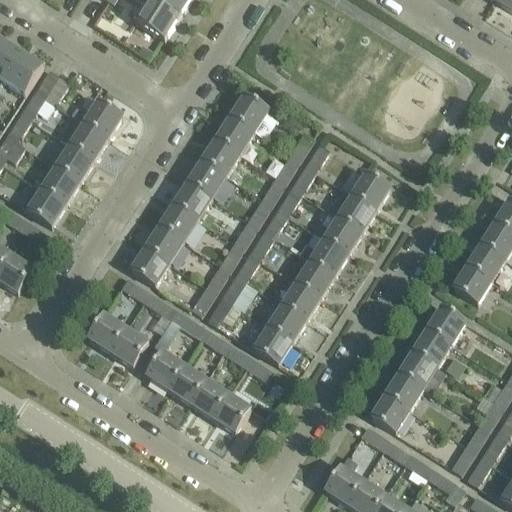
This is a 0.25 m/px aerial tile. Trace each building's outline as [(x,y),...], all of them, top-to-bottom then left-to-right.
[(153,0),(151,4),(179,22),(193,0),(153,0)] [(511,0),(495,0),(494,4),(511,15),(511,0)] [(179,22),(151,4),(136,27),(165,45),(179,22)] [(0,82),(3,85),(22,56),(0,42),(0,82)] [(22,56),(3,85),(26,99),(44,71),(22,56)] [(51,75),(36,98),(45,104),(60,81),(51,75)] [(70,87),(60,81),(45,104),(47,105),(55,110),(70,87)] [(36,98),(22,119),(33,126),(47,105),(45,104),(36,98)] [(246,100),(232,122),(255,138),(270,116),(246,100)] [(81,111),(74,121),(109,144),(123,122),(99,106),(92,118),(81,111)] [(22,119),(8,141),(19,148),(33,126),(22,119)] [(85,129),(71,150),(95,166),(109,144),(74,121),(74,122),(85,129)] [(232,122),(217,144),(241,159),(255,138),(232,122)] [(304,138),(294,155),(304,161),(314,144),(304,138)] [(8,141),(0,152),(0,167),(5,170),(9,163),(16,168),(26,152),(19,148),(8,141)] [(217,144),(203,166),(227,181),(241,159),(217,144)] [(321,149),(307,171),(316,177),(322,168),(334,176),(343,162),(334,156),(337,150),(330,145),(326,152),(321,149)] [(71,150),(57,172),(81,188),(95,166),(71,150)] [(294,155),(276,182),(286,188),(304,161),(294,155)] [(203,166),(189,188),(213,203),(227,181),(203,166)] [(307,171),(293,193),(302,199),(316,177),(307,171)] [(57,172),(42,194),(67,210),(81,188),(57,172)] [(343,193),(343,194),(377,216),(391,194),(367,179),(353,200),(343,193)] [(276,182),(262,204),(272,211),(286,189),(286,188),(276,182)] [(189,188),(175,210),(199,225),(213,204),(189,188)] [(293,193),(279,215),(288,221),(302,199),(293,193)] [(67,210),(42,194),(35,205),(29,201),(21,212),(52,232),(67,210)] [(328,216),(339,223),(363,238),(377,216),(343,194),(328,216)] [(262,204),(248,226),(258,233),(272,211),(262,204)] [(511,206),(510,205),(496,227),(511,237),(511,206)] [(0,221),(4,224),(10,215),(0,208),(0,221)] [(215,217),(237,232),(242,225),(220,209),(215,217)] [(175,210),(161,232),(185,247),(199,225),(175,210)] [(4,224),(26,238),(32,229),(10,215),(4,224)] [(279,215),(265,237),(274,243),(288,221),(279,215)] [(339,223),(325,245),(349,260),(363,238),(339,223)] [(248,226),(234,249),(244,255),(258,233),(248,226)] [(511,237),(496,227),(482,250),(506,265),(511,255),(511,237)] [(32,229),(26,238),(48,253),(54,243),(32,229)] [(161,232),(146,254),(170,269),(185,247),(161,232)] [(265,237),(251,260),(260,265),(274,243),(265,237)] [(308,250),(301,261),(335,282),(349,260),(325,245),(318,256),(308,250)] [(234,249),(220,271),(230,277),(244,255),(234,249)] [(482,250),(468,272),(492,287),(506,265),(482,250)] [(0,278),(12,260),(0,252),(0,278)] [(170,269),(146,254),(132,276),(156,291),(170,269)] [(12,260),(0,278),(0,286),(18,298),(34,274),(12,260)] [(251,260),(237,282),(246,288),(260,265),(251,260)] [(297,288),(297,289),(321,304),(335,282),(301,261),(287,280),(297,288)] [(220,271),(206,293),(216,300),(230,277),(220,271)] [(492,287),(468,272),(454,294),(478,309),(492,287)] [(246,288),(237,282),(223,304),(232,310),(246,288)] [(122,293),(144,307),(150,298),(128,283),(122,293)] [(297,289),(283,311),(307,326),(321,304),(297,289)] [(206,293),(193,315),(203,321),(216,300),(206,293)] [(150,298),(144,307),(163,319),(167,322),(177,329),(184,319),(173,312),(150,298)] [(232,310),(223,304),(209,326),(224,336),(233,323),(247,332),(253,323),(232,310)] [(283,311),(268,333),(293,349),(307,326),(283,311)] [(442,313),(428,335),(452,350),(467,328),(442,313)] [(184,319),(177,329),(180,330),(202,345),(209,335),(186,321),(184,319)] [(89,344),(111,358),(127,334),(105,320),(89,344)] [(149,340),(158,346),(171,326),(162,320),(149,340)] [(293,349),(268,333),(262,344),(255,339),(248,351),(279,371),(293,349)] [(127,334),(111,358),(134,373),(149,349),(127,334)] [(202,345),(224,359),(231,349),(209,335),(202,345)] [(428,335),(414,357),(438,372),(452,350),(428,335)] [(224,359),(247,373),(253,364),(231,349),(224,359)] [(147,381),(170,396),(185,372),(163,357),(147,381)] [(414,357),(400,379),(424,394),(438,372),(414,357)] [(253,364),(247,373),(268,387),(274,377),(253,364)] [(170,396),(192,410),(207,386),(185,372),(170,396)] [(400,379),(386,401),(410,416),(424,394),(400,379)] [(275,382),(270,390),(284,400),(290,391),(275,382)] [(484,400),(494,407),(504,413),(511,400),(511,387),(508,385),(502,394),(492,388),(484,400)] [(192,410),(214,424),(229,400),(207,386),(192,410)] [(229,400),(214,424),(236,438),(251,414),(229,400)] [(410,416),(386,401),(372,423),(396,439),(410,416)] [(494,407),(480,430),(489,436),(504,413),(494,407)] [(511,420),(510,419),(496,441),(506,447),(511,437),(511,420)] [(480,430),(465,452),(475,458),(489,436),(480,430)] [(362,442),(383,456),(390,446),(368,432),(362,442)] [(496,441),(482,463),(492,469),(506,447),(496,441)] [(383,456),(406,470),(412,460),(390,446),(383,456)] [(475,458),(465,452),(451,474),(461,480),(475,458)] [(406,470),(428,484),(434,475),(412,460),(406,470)] [(326,497),(348,511),(364,486),(353,478),(359,469),(348,463),(326,497)] [(492,469),(482,463),(468,485),(478,491),(492,469)] [(441,479),(435,488),(451,499),(446,506),(455,511),(466,496),(457,490),(441,479)] [(348,511),(350,511),(378,511),(386,500),(364,486),(348,511)] [(511,511),(511,490),(502,507),(510,511),(511,511)] [(378,511),(404,511),(386,500),(378,511)] [(471,511),(472,511),(491,511),(477,503),(471,511)]
